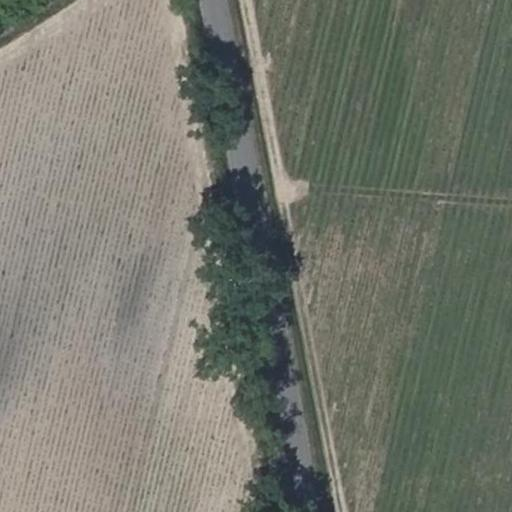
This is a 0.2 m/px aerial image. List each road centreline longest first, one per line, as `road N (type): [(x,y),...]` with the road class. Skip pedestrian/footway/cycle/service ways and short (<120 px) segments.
road 1 (unclassified): [(315,511),(209,0)]
road 2 (track): [(244,0),(342,511)]
road 3 (track): [(167,0),(263,511)]
road 4 (track): [(511,202),(281,186)]
